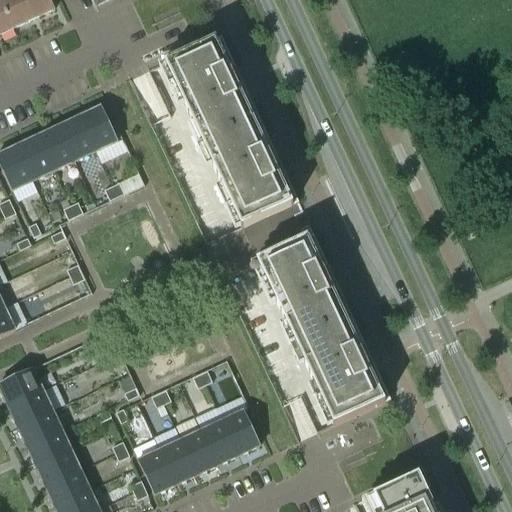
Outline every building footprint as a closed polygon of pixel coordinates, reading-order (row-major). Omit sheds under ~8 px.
[(0,0),(0,36),(14,30),(0,0)] [(23,0),(0,0),(14,30),(34,21),(23,0)] [(49,0),(23,0),(34,21),(54,12),(49,0)] [(223,43),(221,39),(164,65),(241,230),(241,231),(298,205),(285,176),(266,137),(252,106),(234,67),(223,43)] [(79,119),(95,154),(116,144),(100,109),(79,119)] [(74,164),(95,154),(79,119),(58,129),(74,164)] [(74,164),(58,129),(37,139),(53,174),(74,164)] [(32,184),(53,174),(37,139),(16,149),(32,184)] [(32,184),(16,149),(0,156),(0,169),(11,194),(32,184)] [(119,186),(111,190),(116,200),(124,197),(119,186)] [(116,200),(111,190),(104,193),(109,204),(116,200)] [(0,206),(0,212),(1,215),(12,210),(9,202),(0,206)] [(75,220),(82,216),(77,205),(70,209),(75,220)] [(75,220),(70,209),(63,212),(68,223),(75,220)] [(1,215),(5,222),(16,217),(12,210),(1,215)] [(41,237),(36,226),(28,230),(33,241),(41,237)] [(54,247),(65,242),(61,234),(50,239),(54,247)] [(260,261),(256,263),(256,264),(258,267),(332,426),(333,428),(333,429),(390,403),(377,374),(358,334),(344,304),(326,265),(314,239),(313,236),(260,261)] [(16,246),(19,254),(30,248),(27,241),(16,246)] [(66,273),(70,280),(80,275),(77,268),(66,273)] [(80,275),(70,280),(73,288),(84,283),(80,275)] [(5,313),(0,314),(0,339),(14,333),(5,313)] [(104,355),(108,362),(119,357),(115,350),(104,355)] [(119,357),(108,362),(111,370),(122,365),(119,357)] [(0,386),(0,393),(7,408),(42,392),(32,371),(0,386)] [(204,389),(212,385),(207,374),(199,378),(204,389)] [(197,392),(204,389),(199,378),(192,381),(197,392)] [(127,404),(138,399),(135,391),(124,396),(127,404)] [(42,392),(7,408),(16,428),(51,412),(42,392)] [(163,408),(171,404),(165,394),(158,397),(163,408)] [(163,408),(158,397),(151,401),(156,411),(163,408)] [(16,428),(26,449),(61,432),(51,412),(16,428)] [(120,427),(128,423),(123,412),(115,416),(120,427)] [(107,413),(96,418),(100,426),(111,420),(107,413)] [(222,423),(238,459),(259,449),(243,414),(222,423)] [(238,459),(222,423),(201,433),(217,469),(238,459)] [(35,469),(70,452),(61,432),(26,449),(35,469)] [(201,433),(180,443),(196,478),(217,469),(201,433)] [(158,453),(175,488),(196,478),(180,443),(158,453)] [(115,457),(126,452),(122,445),(111,450),(115,457)] [(35,469),(44,489),(80,472),(70,452),(35,469)] [(126,452),(115,457),(118,465),(129,460),(126,452)] [(175,488),(158,453),(137,463),(154,498),(175,488)] [(54,509),(89,493),(80,472),(44,489),(54,509)] [(434,511),(418,477),(373,498),(379,511),(434,511)] [(130,489),(133,496),(144,491),(141,484),(130,489)] [(144,491),(133,496),(137,504),(148,498),(144,491)] [(54,509),(55,511),(98,511),(89,493),(54,509)]
